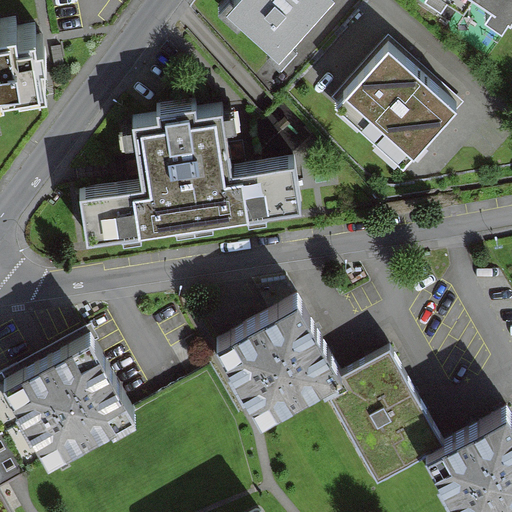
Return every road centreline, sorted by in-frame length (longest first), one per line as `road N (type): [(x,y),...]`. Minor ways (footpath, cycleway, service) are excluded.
road 1 (residential): [(511,215),(71,284),(0,277)]
road 2 (residential): [(0,217),(158,0)]
